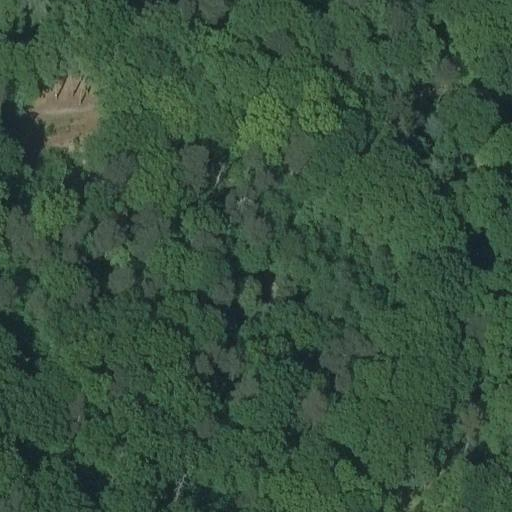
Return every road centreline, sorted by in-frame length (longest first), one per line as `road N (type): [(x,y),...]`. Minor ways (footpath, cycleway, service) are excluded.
road 1 (track): [(0,138),(511,51)]
road 2 (track): [(503,0),(511,192)]
